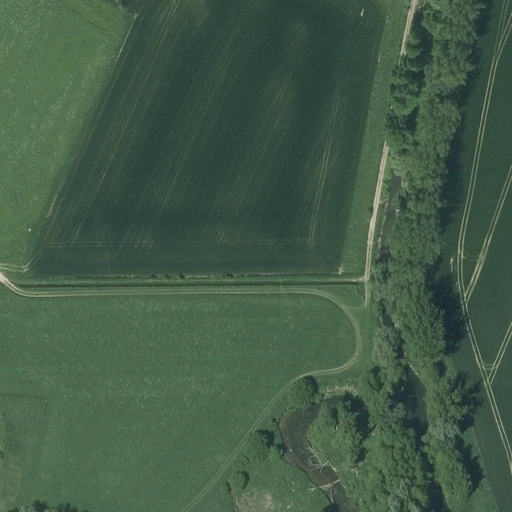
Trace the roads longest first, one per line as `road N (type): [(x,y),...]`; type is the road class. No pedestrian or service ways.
road 1 (track): [(367,280),(359,357),(343,372),(282,393),(181,511)]
road 2 (track): [(413,0),(367,280)]
